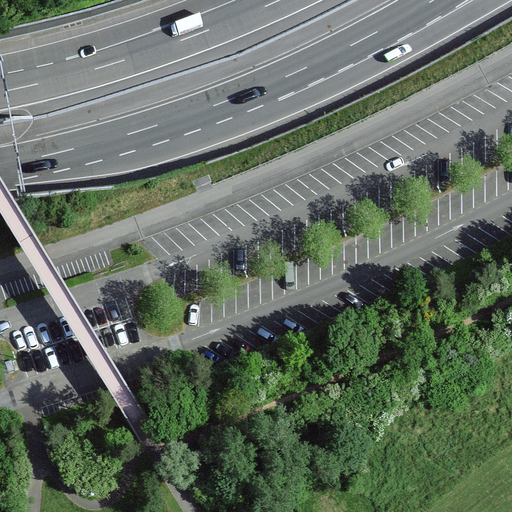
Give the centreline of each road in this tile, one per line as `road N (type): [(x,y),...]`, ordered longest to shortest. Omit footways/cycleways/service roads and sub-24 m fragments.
road 1 (motorway): [(278,0),(121,60),(0,92)]
road 2 (motorway): [(0,164),(145,128),(271,83)]
road 3 (motorway): [(271,83),(490,0)]
road 4 (motorway): [(271,83),(432,0)]
